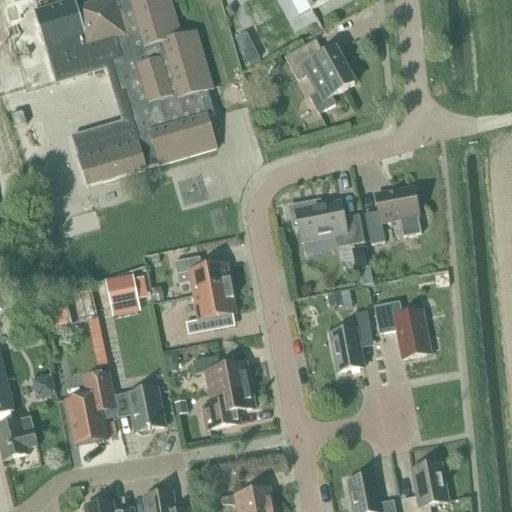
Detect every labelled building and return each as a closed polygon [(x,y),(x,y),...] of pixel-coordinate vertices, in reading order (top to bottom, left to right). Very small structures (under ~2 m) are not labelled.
[(75,2),(34,14),(35,16),(36,15),(46,48),(45,48),(44,48),(45,50),(47,50),(49,57),(58,85),(110,70),(119,100),(124,99),(132,124),(74,141),(79,156),(78,157),(79,160),(78,160),(77,160),(78,162),(79,162),(87,189),(86,189),(86,191),(90,190),(90,189),(146,172),(146,171),(160,167),(160,168),(218,151),(209,120),(216,118),(209,94),(214,93),(197,35),(182,40),(170,0),(130,0),(131,3),(116,7),(114,0),(78,11),(75,2)] [(289,0),(304,0),(312,12),(333,0),(288,0),(289,0)] [(310,100),(319,116),(336,107),(332,100),(355,87),(336,51),(324,57),(316,43),(285,59),(298,84),(308,79),(318,96),(310,100)] [(259,118),(280,112),(276,97),(255,103),(259,118)] [(15,130),(16,130),(27,126),(23,115),(21,114),(11,117),(15,130)] [(418,219),(419,219),(414,191),(376,199),(379,214),(365,217),(371,248),(386,245),(382,226),(400,223),(404,241),(422,237),(418,219)] [(360,218),(344,221),(341,205),(322,209),(320,203),(288,209),(292,233),(300,232),(302,245),(335,239),(338,251),(365,245),(360,218)] [(356,274),(368,272),(364,251),(352,253),(356,274)] [(179,289),(191,286),(194,300),(232,292),(227,268),(202,272),(200,260),(174,265),(179,289)] [(133,278),(105,284),(110,309),(138,303),(133,278)] [(161,290),(151,292),(153,305),(163,304),(161,290)] [(186,326),(188,339),(214,334),(212,321),(236,317),(232,292),(194,300),(198,324),(186,326)] [(66,304),(42,310),(47,331),(71,325),(72,329),(98,323),(91,293),(65,299),(66,304)] [(327,299),(330,312),(344,309),(341,297),(327,299)] [(397,334),(403,363),(430,358),(422,315),(402,318),(400,305),(374,310),(380,338),(397,334)] [(330,337),(338,376),(364,371),(359,343),(372,340),(368,315),(353,317),(356,333),(330,337)] [(43,331),(35,333),(38,345),(45,343),(43,331)] [(0,416),(14,413),(0,355),(0,416)] [(164,358),(168,376),(175,375),(179,368),(177,355),(164,358)] [(210,397),(250,389),(246,367),(221,372),(219,359),(193,364),(196,377),(206,375),(210,397)] [(38,378),(37,398),(57,399),(58,379),(38,378)] [(76,448),(108,441),(102,414),(116,412),(109,378),(85,383),(88,400),(67,404),(76,448)] [(255,412),(250,389),(210,397),(212,409),(202,411),(204,421),(207,434),(232,429),(230,417),(255,412)] [(156,392),(128,397),(136,437),(140,439),(143,435),(147,434),(151,437),(154,433),(164,431),(156,392)] [(188,417),(186,404),(175,407),(178,420),(188,417)] [(30,421),(21,424),(0,428),(0,450),(3,463),(29,457),(28,452),(37,449),(33,433),(30,421)] [(430,511),(430,510),(448,506),(440,467),(412,472),(418,500),(402,503),(404,511),(430,511)] [(375,479),(348,485),(353,511),(395,511),(394,504),(380,507),(375,479)] [(274,511),(270,491),(221,501),(222,507),(236,508),(237,511),(274,511)] [(146,511),(187,511),(188,511),(182,511),(174,511),(172,496),(145,500),(146,511)]
